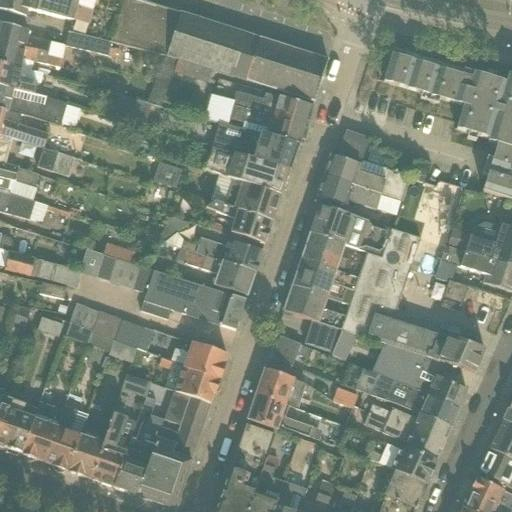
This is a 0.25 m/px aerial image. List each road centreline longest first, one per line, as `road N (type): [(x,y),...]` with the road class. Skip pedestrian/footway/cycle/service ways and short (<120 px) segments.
road 1 (residential): [(367,0),(192,511)]
road 2 (residential): [(442,511),(511,353)]
road 3 (tertiary): [(393,0),(511,25)]
